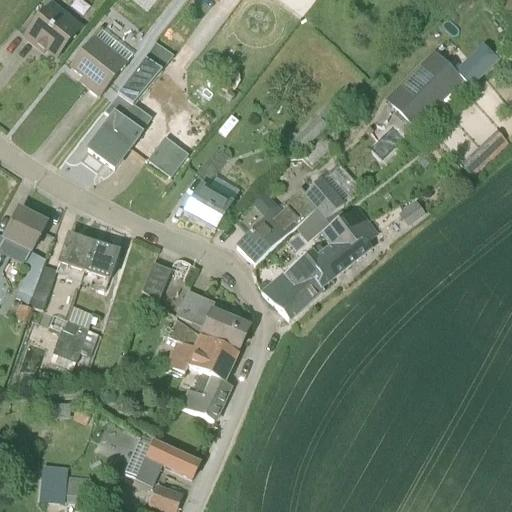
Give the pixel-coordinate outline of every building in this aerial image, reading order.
[(48,12),(25,40),(36,49),(39,46),(56,60),(80,31),(63,17),(60,21),(48,12)] [(125,67),(94,42),(71,70),(84,81),(80,85),(99,100),(125,67)] [(498,61),(481,44),(452,73),(469,90),(498,61)] [(114,173),(141,138),(121,122),(132,109),(173,59),(157,47),(145,62),(105,115),(112,121),(88,153),(114,173)] [(452,73),(435,57),(388,104),(416,131),(462,84),(452,73)] [(303,154),(357,100),(346,88),(316,118),(317,119),(292,143),(303,154)] [(156,153),(148,164),(172,182),(188,160),(176,151),(168,162),(156,153)] [(207,186),(227,160),(216,151),(195,177),(207,186)] [(416,162),(424,172),(434,164),(425,154),(416,162)] [(327,224),(341,212),(361,195),(339,168),(306,199),(300,192),(237,251),(254,269),(295,231),(305,222),(317,211),(327,224)] [(203,186),(185,218),(214,236),(233,204),(203,186)] [(267,223),(279,211),(262,192),(249,204),(267,223)] [(408,230),(425,216),(415,203),(398,217),(408,230)] [(358,232),(368,225),(357,210),(346,218),(341,212),(327,224),(317,211),(305,222),(319,239),(330,251),(356,231),(358,232)] [(18,214),(3,242),(2,244),(4,245),(30,259),(46,228),(18,214)] [(316,262),(332,282),(371,251),(367,246),(378,237),(368,225),(358,232),(356,231),(330,251),(323,256),(316,262)] [(82,281),(93,248),(68,240),(57,272),(82,281)] [(93,248),(82,281),(107,289),(118,257),(93,248)] [(316,262),(323,256),(320,252),(311,256),(311,255),(262,296),(289,324),(322,293),(320,291),(332,282),(316,262)] [(157,307),(170,274),(154,267),(142,297),(157,307)] [(43,314),(56,274),(43,269),(30,309),(43,314)] [(238,353),(247,332),(228,323),(231,315),(188,295),(177,320),(202,331),(200,336),(238,353)] [(66,319),(64,325),(87,333),(93,318),(72,311),(69,320),(66,319)] [(170,343),(179,347),(168,371),(185,379),(189,370),(211,380),(223,385),(236,357),(216,348),(201,342),(202,340),(179,324),(170,343)] [(76,365),(87,333),(64,325),(53,358),(76,365)] [(123,390),(133,364),(120,359),(111,385),(123,390)] [(223,385),(211,380),(202,399),(189,394),(187,393),(180,410),(213,425),(230,388),(223,385)] [(192,483),(199,468),(151,446),(132,491),(148,498),(161,469),(192,483)] [(67,472),(42,470),(40,506),(65,508),(65,506),(67,479),(67,472)] [(67,479),(65,506),(82,508),(83,500),(102,502),(104,483),(104,481),(89,480),(88,481),(67,479)] [(161,511),(177,511),(182,501),(155,491),(150,508),(161,511)]
